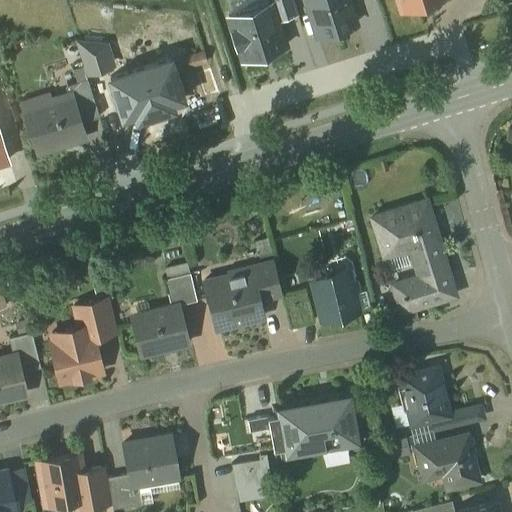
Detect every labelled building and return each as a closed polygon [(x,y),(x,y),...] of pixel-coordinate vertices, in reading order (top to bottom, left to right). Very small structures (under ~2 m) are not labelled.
[(293,0),(268,0),(269,2),(272,1),(278,19),(297,13),(293,0)] [(355,24),(347,0),(305,0),(317,36),(355,24)] [(397,0),(401,9),(428,0),(397,0)] [(228,16),(242,60),(286,46),(278,19),(272,1),(269,2),(228,16)] [(106,42),(75,39),(85,72),(112,64),(106,42)] [(128,70),(108,76),(112,92),(133,86),(128,70)] [(112,92),(122,124),(173,108),(163,77),(133,86),(112,92)] [(87,79),(65,86),(68,96),(69,96),(78,123),(99,117),(87,79)] [(68,96),(26,109),(39,150),(54,146),(53,144),(82,135),(78,123),(69,96),(68,96)] [(426,201),(372,217),(384,255),(410,247),(421,282),(448,273),(438,239),(426,201)] [(273,260),(249,266),(249,269),(252,269),(257,292),(265,290),(266,295),(281,291),(273,260)] [(249,269),(204,281),(216,327),(263,315),(257,292),(252,269),(249,269)] [(343,278),(331,270),(326,277),(313,280),(322,319),(358,310),(354,293),(357,288),(355,283),(351,280),(350,276),(343,278)] [(190,271),(176,275),(183,302),(196,299),(190,271)] [(448,273),(421,282),(427,303),(454,294),(448,273)] [(176,275),(164,278),(170,304),(178,302),(178,304),(183,302),(176,275)] [(412,278),(393,284),(401,311),(427,303),(421,282),(414,284),(412,278)] [(0,298),(0,316),(23,310),(18,293),(0,298)] [(109,296),(74,305),(79,325),(82,340),(92,337),(118,331),(109,296)] [(308,299),(285,304),(290,327),(313,321),(308,299)] [(170,304),(149,310),(150,314),(133,319),(141,353),(174,345),(174,346),(188,342),(178,304),(178,302),(170,304)] [(79,325),(65,328),(67,337),(52,341),(54,352),(53,353),(57,369),(58,368),(61,380),(71,377),(71,379),(91,375),(91,373),(101,370),(97,357),(99,357),(98,355),(97,356),(94,346),(96,346),(96,344),(94,345),(92,337),(82,340),(79,325)] [(31,331),(9,337),(13,354),(14,354),(19,372),(40,366),(31,331)] [(13,354),(0,357),(0,397),(24,392),(19,372),(14,354),(13,354)] [(436,367),(401,376),(412,422),(429,418),(449,414),(449,413),(444,392),(443,393),(436,367)] [(350,391),(276,405),(283,446),(319,439),(321,447),(359,441),(350,391)] [(449,414),(429,418),(433,430),(464,422),(460,410),(449,413),(449,414)] [(155,439),(125,444),(125,442),(123,442),(131,484),(138,483),(178,476),(170,434),(155,437),(155,439)] [(467,434),(416,446),(421,467),(441,462),(447,487),(478,480),(467,434)] [(404,437),(377,444),(380,458),(407,451),(404,437)] [(79,453),(37,460),(45,503),(76,498),(86,496),(82,470),(79,453)] [(266,457),(231,463),(235,488),(271,481),(266,457)] [(105,465),(82,470),(86,496),(76,498),(77,507),(112,501),(107,476),(105,465)] [(7,469),(0,470),(0,506),(14,503),(7,469)] [(133,490),(126,491),(123,473),(107,476),(112,501),(113,507),(141,502),(138,483),(131,484),(133,490)] [(28,484),(15,487),(19,502),(31,500),(28,484)] [(447,511),(444,501),(411,510),(412,511),(447,511)] [(496,511),(494,502),(454,511),(496,511)]
